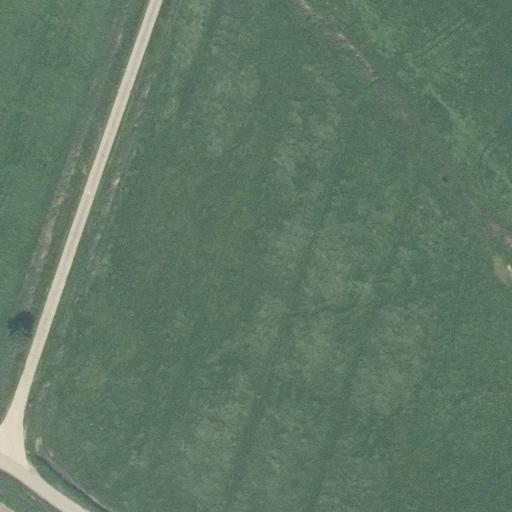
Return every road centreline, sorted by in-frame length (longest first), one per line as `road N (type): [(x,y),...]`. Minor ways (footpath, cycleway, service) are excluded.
road 1 (unclassified): [(0,389),(132,0)]
road 2 (residential): [(109,511),(0,456)]
